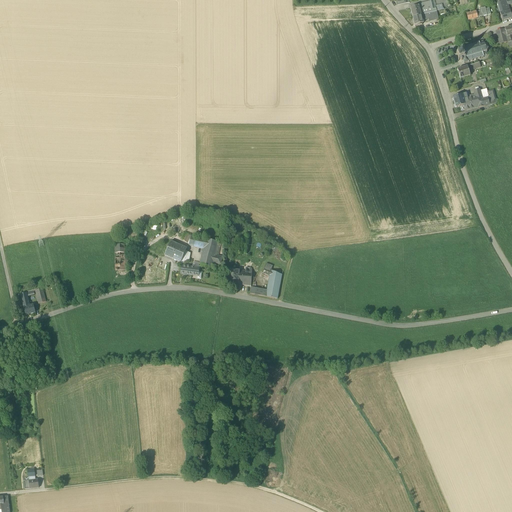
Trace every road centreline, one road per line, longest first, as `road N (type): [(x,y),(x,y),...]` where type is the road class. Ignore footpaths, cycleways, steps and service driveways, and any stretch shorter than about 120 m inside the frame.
road 1 (residential): [(511,309),(401,326),(188,288),(132,290),(0,328)]
road 2 (track): [(48,489),(166,476),(230,480),(320,511)]
road 3 (residential): [(427,46),(470,193),(511,273)]
